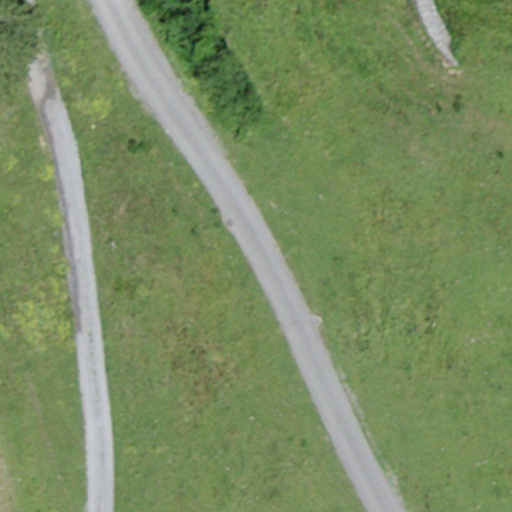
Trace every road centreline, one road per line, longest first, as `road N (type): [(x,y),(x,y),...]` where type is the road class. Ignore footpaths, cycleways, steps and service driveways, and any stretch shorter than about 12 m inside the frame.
road 1 (unclassified): [(111,0),(264,256),(389,511)]
road 2 (unclassified): [(108,511),(67,162),(27,0)]
